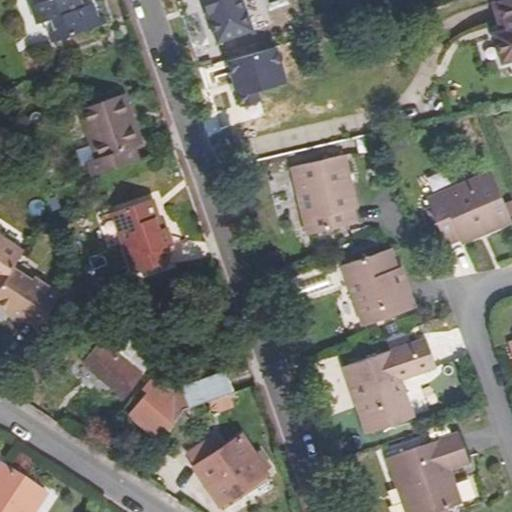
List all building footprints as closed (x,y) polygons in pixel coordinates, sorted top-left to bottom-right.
[(84,8),(81,0),(35,0),(43,24),(50,22),(56,41),(103,25),(96,4),(84,8)] [(198,0),(217,54),(254,42),(239,0),(198,0)] [(499,69),(511,65),(511,2),(495,7),(503,34),(497,36),(490,38),(499,69)] [(503,34),(495,7),(489,9),(497,36),(503,34)] [(97,177),(144,160),(137,142),(127,114),(135,111),(127,91),(84,105),(100,155),(91,158),(97,177)] [(127,114),(137,142),(144,139),(135,111),(127,114)] [(353,198),(347,170),(294,182),(309,249),(356,238),(349,199),(353,198)] [(511,235),(511,228),(493,184),(428,211),(448,257),(485,242),(487,246),(511,235)] [(153,218),(158,216),(152,198),(115,210),(137,272),(172,260),(169,247),(175,244),(169,226),(162,227),(156,229),(153,218)] [(162,227),(158,216),(153,218),(156,229),(162,227)] [(26,247),(0,230),(0,284),(2,286),(16,264),(26,247)] [(405,298),(392,262),(345,280),(367,339),(418,321),(409,298),(405,298)] [(35,277),(16,264),(2,286),(0,288),(0,305),(14,315),(18,311),(24,315),(42,325),(64,291),(38,275),(35,277)] [(80,318),(97,299),(84,288),(67,305),(80,318)] [(133,337),(133,339),(148,358),(155,356),(133,337)] [(148,358),(133,339),(121,354),(103,340),(85,362),(127,395),(156,357),(155,356),(148,358)] [(439,380),(429,352),(347,381),(370,446),(417,429),(404,393),(439,380)] [(187,403),(232,389),(225,368),(184,382),(176,392),(155,376),(145,387),(150,391),(131,415),(154,434),(163,423),(171,430),(187,403)] [(202,470),(221,499),(222,501),(268,470),(245,434),(197,464),(202,470)] [(390,469),(402,503),(409,501),(412,511),(462,511),(452,481),(472,474),(461,445),(390,469)] [(0,511),(32,511),(45,494),(4,469),(0,475),(0,511)] [(208,507),(221,499),(202,470),(189,478),(208,507)] [(32,511),(41,511),(51,498),(45,494),(32,511)] [(412,511),(409,501),(402,503),(405,511),(412,511)]
